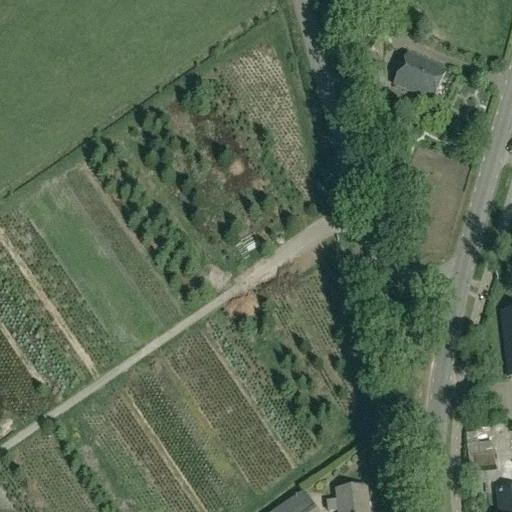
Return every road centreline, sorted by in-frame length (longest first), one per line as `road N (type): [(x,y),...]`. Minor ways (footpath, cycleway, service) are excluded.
road 1 (unclassified): [(460,285),(388,265),(366,237),(300,0)]
road 2 (tertiary): [(433,511),(439,385),(460,285)]
road 3 (tertiary): [(460,285),(511,96)]
